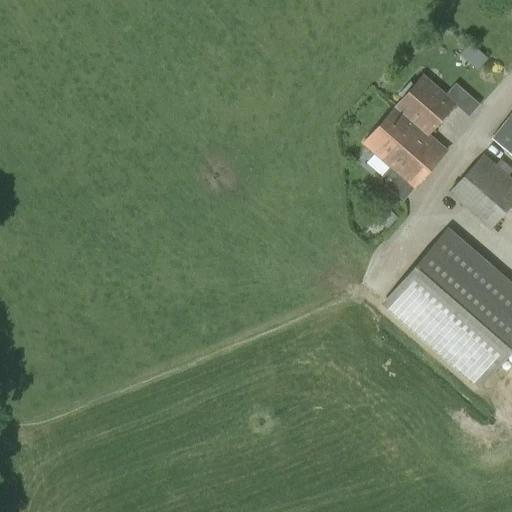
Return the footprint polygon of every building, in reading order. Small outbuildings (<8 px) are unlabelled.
[(469,41),(457,52),(475,70),(487,58),(469,41)] [(398,95),(402,99),(363,144),(390,168),(380,180),(403,200),(445,151),(427,135),(454,104),(422,77),(413,86),(409,82),(398,95)] [(511,155),(511,111),(490,138),(511,155)] [(511,179),(483,154),(448,193),(490,229),(511,203),(511,179)] [(511,349),(511,283),(447,228),(380,305),(478,389),(511,349)]
